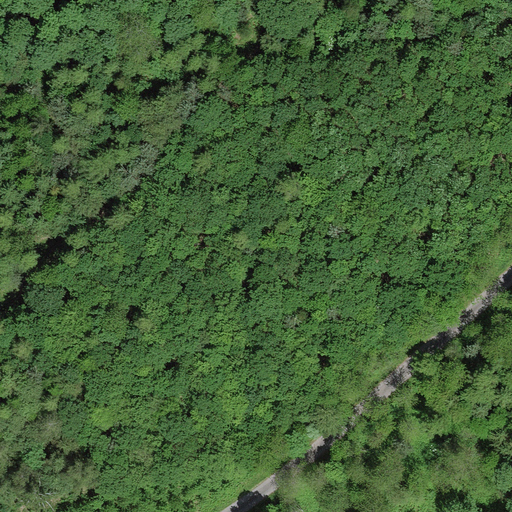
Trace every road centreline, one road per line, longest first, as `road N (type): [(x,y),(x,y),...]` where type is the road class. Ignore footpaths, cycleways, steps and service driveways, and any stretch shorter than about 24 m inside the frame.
road 1 (track): [(302,0),(200,120),(85,224),(22,242),(0,233)]
road 2 (track): [(227,511),(370,401),(511,270)]
road 3 (track): [(0,318),(38,288),(85,224)]
